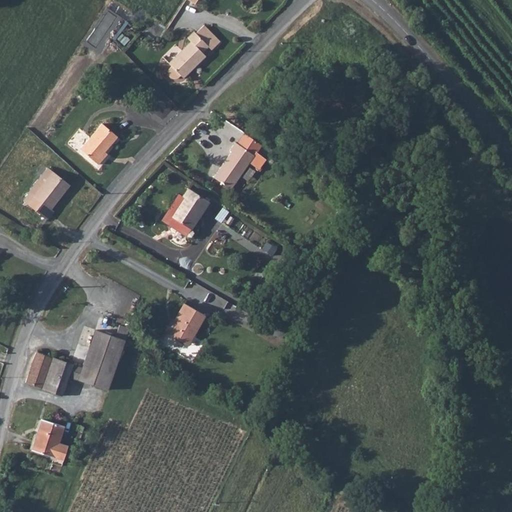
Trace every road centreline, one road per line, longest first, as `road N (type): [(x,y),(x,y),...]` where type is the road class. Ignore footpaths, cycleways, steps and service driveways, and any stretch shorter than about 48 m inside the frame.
road 1 (unclassified): [(304,0),(143,163),(61,267),(26,327),(0,422)]
road 2 (tertiary): [(371,0),(511,158)]
